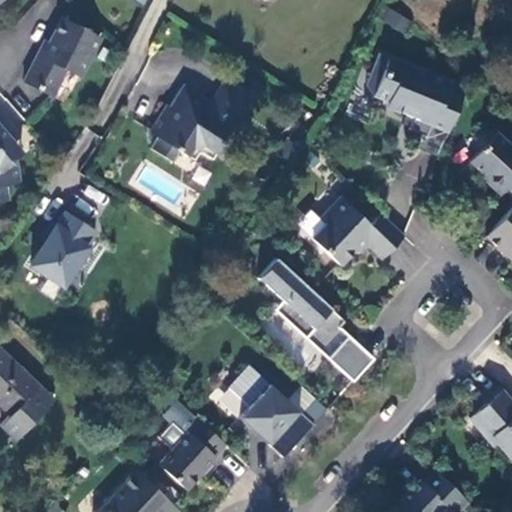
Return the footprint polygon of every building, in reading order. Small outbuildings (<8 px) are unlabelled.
[(381,21),(403,33),(410,20),(388,8),(381,21)] [(99,39),(61,20),(41,58),(36,56),(21,83),(50,98),(63,72),(78,79),(99,39)] [(368,85),(378,88),(390,57),(391,56),(382,53),(368,85)] [(417,147),(439,155),(463,98),(448,93),(450,86),(452,81),(391,56),(390,57),(378,88),(392,95),(397,108),(408,114),(416,117),(412,127),(411,129),(423,134),(417,147)] [(203,149),(215,156),(253,97),(226,80),(208,108),(190,96),(180,111),(182,113),(180,116),(170,110),(166,108),(149,135),(157,140),(150,150),(172,164),(179,155),(187,160),(193,151),(203,149)] [(450,86),(448,93),(463,98),(465,92),(450,86)] [(180,111),(190,96),(183,91),(170,110),(180,116),(182,113),(180,111)] [(416,117),(408,114),(404,123),(412,127),(416,117)] [(511,184),(511,143),(497,130),(494,133),(491,130),(482,130),(476,136),(476,145),(479,149),(469,160),(485,174),(486,173),(490,177),(486,180),(501,194),(506,189),(511,183),(511,184)] [(0,201),(5,201),(2,187),(16,184),(12,159),(10,144),(0,132),(0,201)] [(19,153),(10,144),(12,159),(19,153)] [(385,257),(408,234),(385,211),(373,223),(344,195),(323,217),(329,221),(315,236),(343,263),(363,244),(371,244),(385,257)] [(511,205),(486,234),(501,248),(505,244),(511,251),(511,205)] [(64,211),(54,227),(49,223),(38,240),(43,243),(29,265),(60,285),(74,265),(77,268),(89,250),(84,247),(95,231),(64,211)] [(278,255),(259,275),(284,297),(280,302),(333,350),(329,355),(354,378),(375,355),(341,324),(347,318),(278,255)] [(280,302),(276,306),(329,355),(333,350),(280,302)] [(0,424),(15,438),(51,399),(0,351),(0,404),(9,413),(0,422),(0,424)] [(284,453),(314,420),(251,363),(231,385),(250,402),(239,413),(254,426),(259,421),(267,428),(265,430),(273,437),(270,441),(284,453)] [(511,394),(504,385),(502,383),(486,398),(488,400),(471,415),(490,437),(499,440),(511,455),(511,394)] [(211,458),(227,441),(178,396),(165,411),(173,418),(159,433),(174,447),(160,461),(186,485),(201,469),(211,458)] [(259,421),(254,426),(270,441),(273,437),(265,430),(267,428),(259,421)] [(217,463),(211,458),(201,469),(207,474),(217,463)] [(175,511),(180,506),(137,467),(94,511),(175,511)] [(454,511),(457,511),(469,499),(437,468),(424,480),(421,477),(386,511),(445,511),(450,507),(454,511)]
